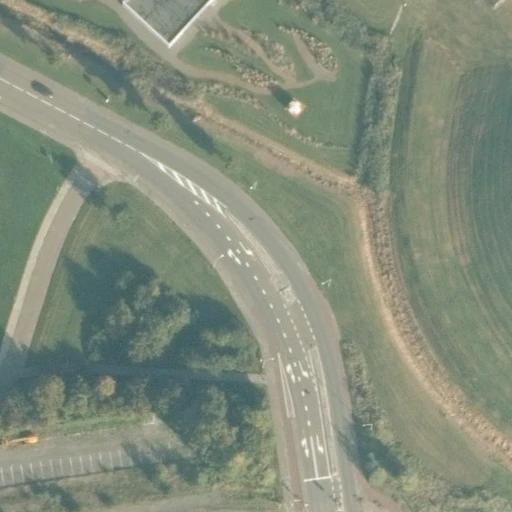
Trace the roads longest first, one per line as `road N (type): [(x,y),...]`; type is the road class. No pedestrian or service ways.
road 1 (tertiary): [(336,511),(315,380),(280,283),(212,199),(110,139)]
road 2 (residential): [(0,384),(54,236),(110,139)]
road 3 (tertiary): [(110,139),(0,81)]
